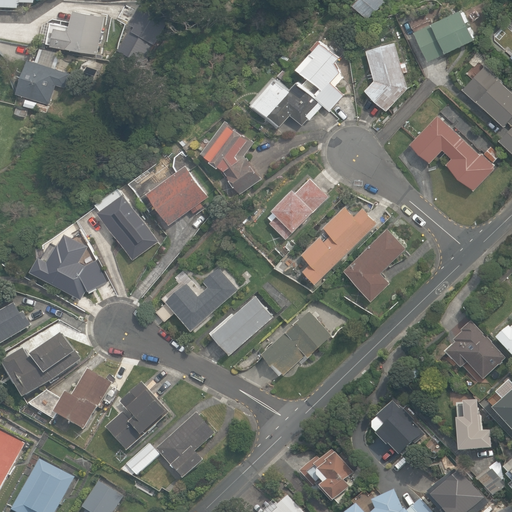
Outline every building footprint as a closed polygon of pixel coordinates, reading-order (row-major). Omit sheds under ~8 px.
[(358,0),(370,12),(382,0),(358,0)] [(145,9),(156,13),(159,6),(147,2),(145,9)] [(416,29),(430,61),(477,39),(462,8),(416,29)] [(54,45),(98,54),(106,16),(75,10),(71,30),(57,27),(54,45)] [(259,104),(283,125),(293,114),(304,124),(310,118),(311,119),(325,104),(331,110),(345,94),(336,86),(344,78),(336,62),(340,57),(320,39),(313,46),(316,49),(299,68),(323,89),(317,97),(300,81),(293,89),(289,85),(283,92),(276,85),(259,104)] [(367,90),(388,110),(409,88),(404,72),(408,71),(407,66),(408,66),(407,62),(402,63),(396,42),(368,50),(376,80),(367,90)] [(66,87),(71,73),(29,59),(18,93),(51,104),(57,84),(66,87)] [(511,127),(501,139),(511,150),(511,89),(486,65),(464,89),(485,109),(487,107),(506,125),(509,121),(511,123),(511,127)] [(279,75),(284,79),(288,75),(283,70),(279,75)] [(38,102),(36,109),(51,114),(53,107),(38,102)] [(18,105),(16,113),(29,117),(31,109),(18,105)] [(448,163),(475,189),(496,168),(494,166),(495,165),(482,153),(481,154),(439,115),(413,143),(432,161),(444,149),(453,158),(448,163)] [(230,176),(241,193),(263,178),(248,156),(247,157),(245,155),(254,142),(246,136),(247,135),(227,120),(202,153),(206,156),(205,156),(223,169),(222,170),(227,178),(230,176)] [(485,153),(494,162),(501,155),(491,146),(485,153)] [(150,191),(172,223),(193,209),(195,212),(205,206),(202,202),(211,196),(188,164),(150,191)] [(272,222),(289,239),(330,196),(311,178),(298,191),(295,188),(275,209),(276,210),(270,217),(274,220),(272,222)] [(100,211),(135,259),(161,240),(126,192),(100,211)] [(305,269),(318,282),(379,223),(364,207),(356,215),(347,206),(325,227),(332,235),(326,241),(322,236),(304,253),(313,262),(305,269)] [(345,270),(373,300),(392,281),(383,271),(407,247),(388,228),(345,270)] [(34,270),(83,299),(98,272),(74,258),(77,253),(60,243),(50,260),(42,255),(34,270)] [(168,299),(194,329),(239,289),(220,267),(204,281),(210,286),(200,295),(189,282),(168,299)] [(215,333),(233,353),(275,315),(257,295),(215,333)] [(0,345),(33,326),(25,312),(22,314),(16,304),(0,313),(0,345)] [(310,355),(333,334),(311,309),(264,352),(273,361),(271,363),(282,374),(286,370),(287,372),(308,353),(310,355)] [(469,363),(484,379),(508,358),(489,338),(488,339),(484,335),(485,335),(474,322),(463,331),(465,333),(456,341),(458,343),(448,352),(462,368),(469,363)] [(511,328),(511,327),(498,339),(511,353),(511,328)] [(5,362),(26,398),(55,380),(84,359),(65,333),(35,355),(30,348),(27,350),(27,349),(5,362)] [(59,413),(88,430),(115,383),(90,368),(74,395),(68,392),(64,399),(49,390),(31,404),(56,418),(59,413)] [(108,427),(129,451),(172,413),(144,382),(122,402),(130,412),(127,415),(125,412),(108,427)] [(511,382),(491,402),(497,409),(495,410),(511,428),(511,382)] [(458,403),(462,451),(494,449),(492,432),(484,433),(483,415),(481,415),(479,401),(458,403)] [(402,409),(395,402),(379,417),(380,418),(375,423),(375,429),(379,434),(378,435),(389,446),(391,445),(401,456),(415,442),(417,444),(427,435),(414,422),(415,420),(403,408),(402,409)] [(158,448),(185,479),(206,460),(198,451),(217,433),(198,412),(158,448)] [(0,495),(26,443),(0,429),(0,495)] [(124,468),(138,476),(161,454),(152,443),(124,468)] [(321,488),(333,502),(351,486),(346,480),(355,472),(337,452),(336,453),(333,450),(321,460),(318,456),(301,470),(314,486),(322,479),(326,484),(321,488)] [(478,477),(495,496),(506,487),(500,458),(478,477)] [(15,510),(18,511),(58,511),(77,477),(41,459),(15,510)] [(434,496),(447,511),(471,511),(473,510),(474,511),(487,501),(460,471),(449,481),(450,482),(434,496)] [(86,511),(115,511),(125,496),(100,481),(84,507),(88,509),(86,511)] [(349,511),(433,511),(422,499),(405,511),(396,490),(373,500),(377,509),(372,511),(365,511),(358,504),(349,511)] [(304,511),(290,496),(279,506),(278,504),(275,507),(273,504),(264,511),(304,511)]
